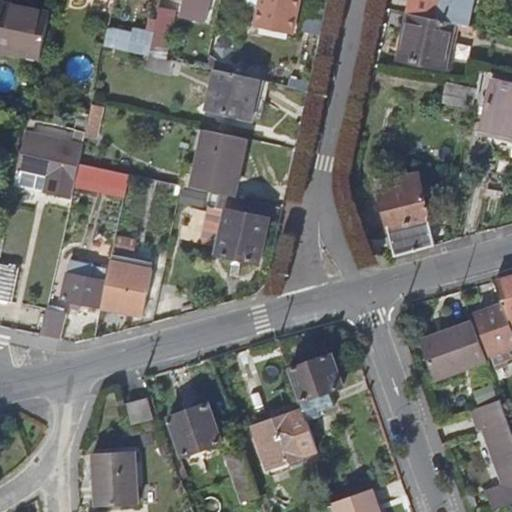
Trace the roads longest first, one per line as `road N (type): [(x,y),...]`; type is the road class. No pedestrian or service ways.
road 1 (residential): [(354,293),(57,374)]
road 2 (residential): [(354,293),(320,217),(318,192),(359,0)]
road 3 (residential): [(354,293),(382,344),(439,511)]
road 4 (residential): [(511,248),(354,293)]
